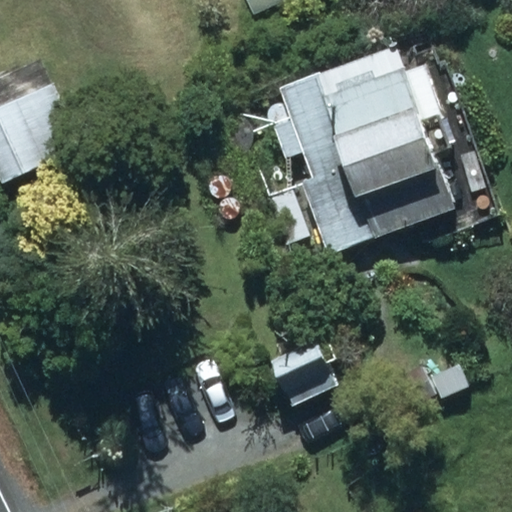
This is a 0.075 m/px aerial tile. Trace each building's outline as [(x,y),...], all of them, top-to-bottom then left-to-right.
[(249,0),(255,13),(281,0),(249,0)] [(312,178),(302,181),(326,252),(457,207),(400,46),(282,87),(312,178)] [(0,182),(78,150),(40,60),(21,68),(19,64),(0,71),(0,182)] [(287,244),(313,235),(294,185),(268,195),(287,244)] [(319,340),(273,361),(293,405),(339,385),(319,340)]
